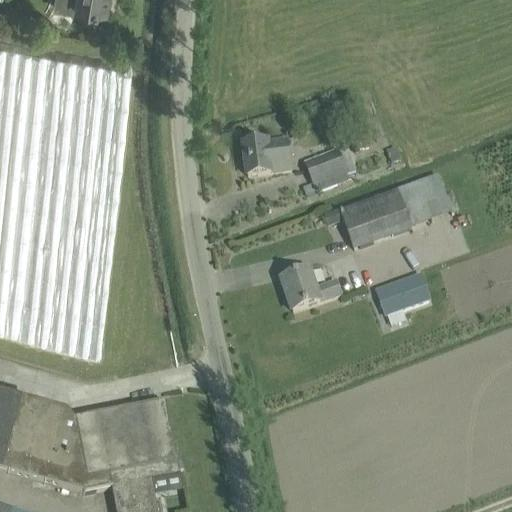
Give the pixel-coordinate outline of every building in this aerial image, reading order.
[(107,0),(71,0),(69,12),(89,15),(90,10),(106,13),(107,0)] [(268,145),(268,144),(244,147),(248,179),(272,176),(272,175),(292,173),(288,143),(268,145)] [(346,149),(303,164),(311,187),(303,189),(306,199),(350,184),(348,179),(355,177),(346,149)] [(398,194),(341,214),(343,220),(354,252),(412,232),(398,194)] [(340,213),(324,219),(327,226),(343,220),(341,214),(340,213)] [(310,273),(287,281),(282,283),(293,315),(341,299),(336,285),(316,292),(310,273)] [(421,279),(377,294),(386,319),(430,303),(421,279)] [(66,411),(0,392),(0,471),(85,496),(111,491),(114,511),(156,511),(151,483),(179,477),(178,472),(183,471),(181,464),(177,464),(165,403),(74,421),(66,411)]
